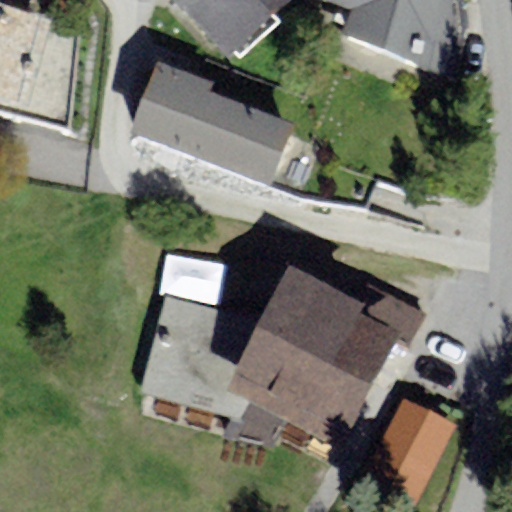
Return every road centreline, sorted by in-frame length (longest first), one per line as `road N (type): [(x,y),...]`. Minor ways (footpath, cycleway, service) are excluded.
road 1 (residential): [(468,511),(511,289)]
road 2 (residential): [(511,191),(495,0)]
